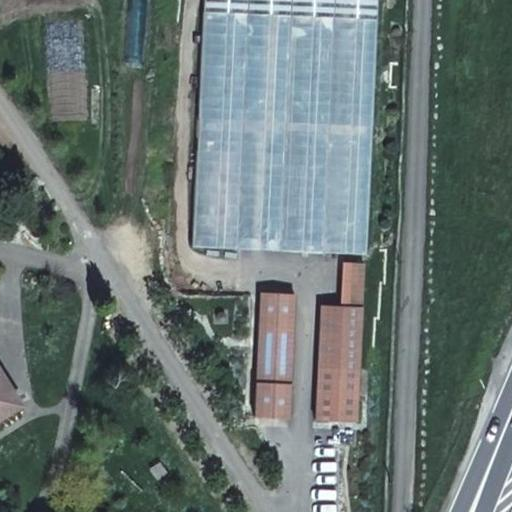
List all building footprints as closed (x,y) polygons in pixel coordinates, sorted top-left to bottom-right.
[(206,0),(194,249),(365,257),(377,0),(206,0)] [(318,368),(360,370),(364,268),(343,267),(341,310),(321,309),(318,368)] [(290,419),(296,297),(261,295),(255,418),(290,419)] [(360,370),(318,368),(316,420),(357,422),(360,370)] [(0,375),(0,417),(19,406),(0,375)]
